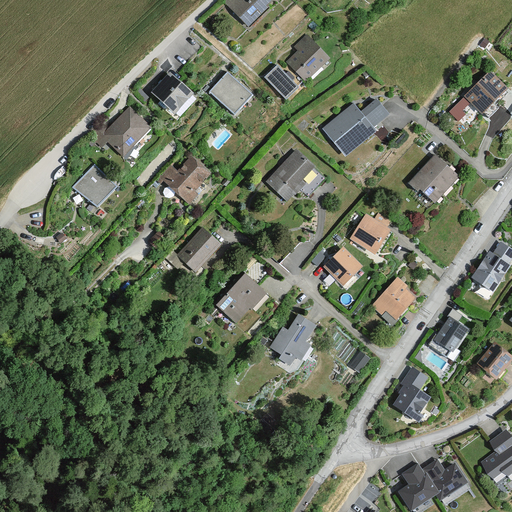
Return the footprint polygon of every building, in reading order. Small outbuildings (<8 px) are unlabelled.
[(276,1),(275,0),(229,0),(226,4),(250,28),(276,1)] [(310,35),(295,48),(299,53),(288,63),(306,84),(332,60),(310,35)] [(265,76),(287,98),(300,86),(279,63),(265,76)] [(172,72),(153,90),(181,119),(199,101),(172,72)] [(256,98),(228,73),(209,93),(236,119),(256,98)] [(511,94),(491,75),(461,105),(487,129),(505,110),(500,105),(511,94)] [(393,120),(377,101),(364,113),(359,108),(336,128),(356,151),(393,120)] [(91,134),(124,163),(153,130),(129,109),(111,129),(102,121),(91,134)] [(329,179),(297,152),(269,185),(292,204),(302,192),(311,200),(329,179)] [(463,180),(439,156),(411,184),(420,192),(413,198),(428,214),(463,180)] [(159,178),(190,205),(214,178),(192,160),(180,174),(170,165),(159,178)] [(97,164),(75,185),(97,208),(119,186),(97,164)] [(367,217),(352,243),(376,257),(395,223),(380,215),(376,222),(367,217)] [(161,230),(150,241),(157,249),(169,239),(161,230)] [(199,277),(225,250),(204,230),(178,257),(199,277)] [(511,251),(501,242),(472,280),(492,294),(511,263),(511,251)] [(325,267),(345,289),(366,270),(346,248),(325,267)] [(272,297),(249,277),(220,310),(243,330),(272,297)] [(399,281),(372,307),(392,329),(420,302),(399,281)] [(318,328),(301,317),(294,328),(288,324),(270,350),(291,365),(296,357),(303,363),(312,350),(306,346),(318,328)] [(449,318),(434,343),(453,356),(469,333),(449,318)] [(511,365),(511,358),(496,347),(478,371),(498,385),(511,365)] [(359,371),(370,359),(362,351),(351,363),(359,371)] [(396,409),(420,424),(435,401),(421,392),(430,378),(414,368),(402,387),(407,390),(396,409)] [(511,436),(507,430),(491,442),(498,451),(483,463),(496,480),(505,474),(511,481),(511,480),(511,436)] [(439,490),(436,493),(440,499),(469,480),(456,460),(445,467),(438,457),(421,468),(425,472),(427,471),(439,490)] [(398,490),(411,509),(439,490),(427,471),(425,472),(421,468),(417,462),(401,472),(408,482),(398,490)]
